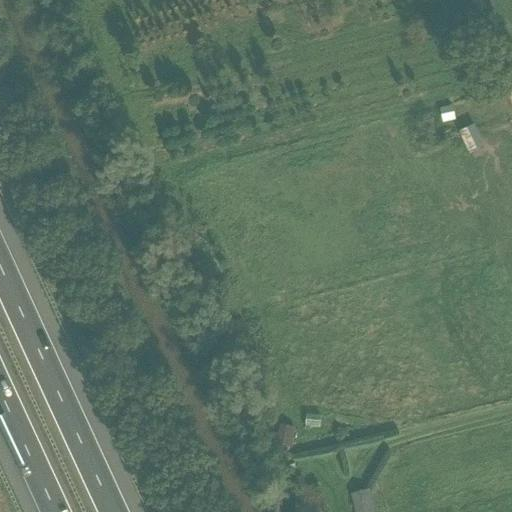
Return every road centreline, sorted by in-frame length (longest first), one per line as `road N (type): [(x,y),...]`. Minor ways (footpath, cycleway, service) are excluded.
road 1 (motorway): [(111,511),(0,269)]
road 2 (track): [(375,485),(403,444),(511,415)]
road 3 (motorway): [(0,394),(54,511)]
